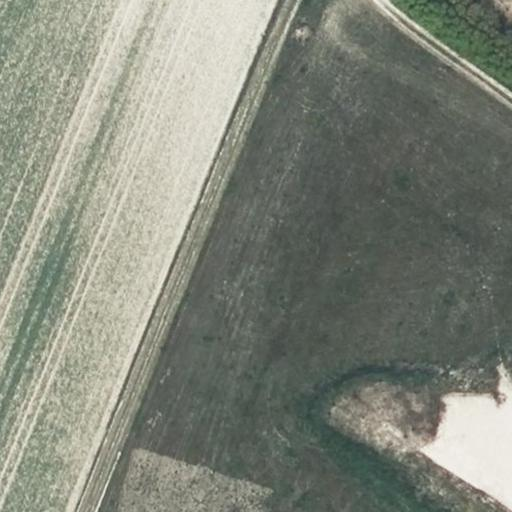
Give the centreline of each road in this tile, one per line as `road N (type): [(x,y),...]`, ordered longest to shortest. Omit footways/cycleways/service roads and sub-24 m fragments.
road 1 (track): [(86,511),(295,0)]
road 2 (track): [(511,91),(400,0)]
